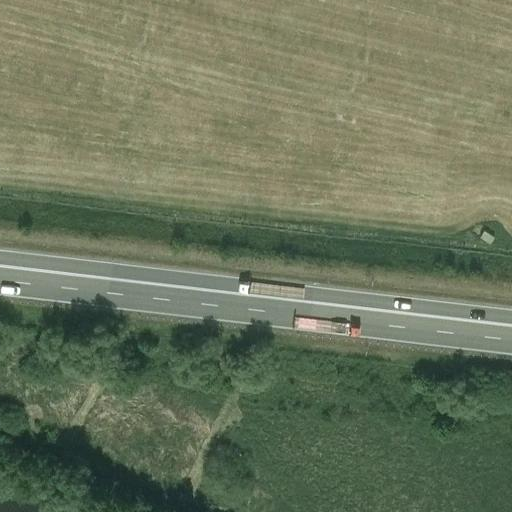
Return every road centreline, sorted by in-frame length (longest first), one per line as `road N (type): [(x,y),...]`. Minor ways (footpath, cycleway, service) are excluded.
road 1 (trunk): [(0,285),(511,344)]
road 2 (trunk): [(511,319),(0,260)]
